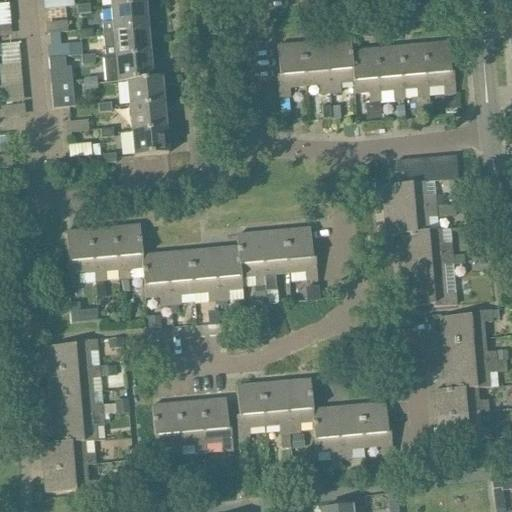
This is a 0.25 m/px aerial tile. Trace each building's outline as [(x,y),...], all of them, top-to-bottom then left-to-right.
[(74,0),(43,0),(43,8),(75,8),(74,0)] [(90,13),(89,4),(76,6),(78,15),(90,13)] [(148,30),(145,5),(111,8),(112,22),(103,23),(103,33),(113,32),(113,33),(148,30)] [(436,21),(434,8),(410,10),(411,23),(436,21)] [(113,32),(103,33),(106,58),(115,57),(115,58),(150,55),(148,30),(113,33),(113,32)] [(92,38),(91,31),(79,32),(80,40),(92,38)] [(340,85),(353,84),(354,84),(351,53),(352,53),(351,41),(326,44),(330,95),(340,94),(340,85)] [(326,44),(301,46),(305,88),(318,87),(319,96),(330,95),(326,44)] [(427,90),(428,90),(443,88),(444,97),(455,96),(453,73),(451,73),(448,45),(423,47),(427,90)] [(289,90),(305,88),(301,46),(277,48),(279,77),(277,78),(279,100),(290,99),(289,90)] [(423,47),(399,49),(403,92),(416,90),(417,100),(428,99),(428,90),(427,90),(423,47)] [(399,49),(375,51),(379,93),(393,92),(394,102),(404,101),(403,92),(399,49)] [(375,51),(352,53),(351,53),(354,84),(353,84),(354,95),(368,94),(369,103),(380,102),(379,93),(375,51)] [(95,64),(94,55),(81,56),(82,65),(95,64)] [(152,80),(152,79),(150,55),(115,58),(115,57),(106,58),(103,58),(105,84),(127,82),(126,82),(152,80)] [(127,82),(129,107),(163,104),(161,78),(152,79),(152,80),(126,82),(127,82)] [(97,89),(96,81),(84,82),(84,90),(97,89)] [(71,84),(50,85),(52,110),(65,109),(73,108),(71,84)] [(111,113),(111,104),(98,104),(98,114),(111,113)] [(166,130),(163,104),(129,107),(131,132),(166,130)] [(113,138),(112,129),(100,130),(101,139),(113,138)] [(166,130),(131,132),(133,158),(168,155),(166,130)] [(115,164),(115,155),(102,156),(103,165),(115,164)] [(454,157),(442,158),(444,183),(457,182),(454,157)] [(444,183),(442,158),(430,159),(432,184),(444,183)] [(418,160),(420,185),(424,185),(432,184),(430,159),(418,160)] [(420,185),(418,160),(406,161),(408,186),(420,185)] [(408,186),(406,161),(394,162),(395,187),(408,186)] [(395,187),(381,188),(384,214),(436,209),(435,198),(434,184),(432,184),(424,185),(420,185),(408,186),(395,187)] [(438,233),(436,209),(384,214),(386,238),(397,237),(438,234),(438,233)] [(128,272),(142,271),(141,258),(142,258),(139,228),(114,230),(118,273),(117,273),(118,282),(129,281),(128,272)] [(118,273),(114,230),(91,232),(94,275),(93,275),(94,284),(95,284),(96,301),(105,300),(105,283),(104,274),(117,273),(118,273)] [(310,231),(285,233),(289,275),(305,274),(305,283),(307,283),(316,283),(317,283),(315,260),(312,260),(310,231)] [(94,275),(91,232),(66,234),(68,263),(65,263),(67,286),(78,285),(77,276),(93,275),(94,275)] [(289,275),(285,233),(261,235),(265,287),(267,305),(277,304),(275,286),(275,277),(289,275)] [(438,234),(397,237),(399,262),(452,258),(451,256),(450,245),(441,246),(440,233),(438,233),(438,234)] [(255,288),(265,287),(261,235),(236,237),(238,249),(240,280),(241,280),(254,279),(255,288)] [(238,249),(214,251),(218,303),(228,302),(227,293),(242,292),(241,280),(240,280),(238,249)] [(214,251),(189,254),(193,297),(194,297),(207,296),(208,304),(218,303),(214,251)] [(189,254),(165,256),(170,307),(171,307),(171,315),(179,315),(178,307),(180,307),(179,298),(193,297),(189,254)] [(399,262),(401,287),(444,283),(443,267),(452,266),(464,265),(464,255),(451,256),(452,258),(399,262)] [(165,256),(142,258),(141,258),(142,271),(144,301),(159,300),(160,308),(170,307),(165,256)] [(444,283),(401,287),(403,309),(434,307),(434,310),(455,308),(456,308),(455,296),(454,281),(444,282),(444,283)] [(439,320),(442,343),(484,339),(483,324),(492,324),(492,320),(499,319),(498,312),(469,315),(469,317),(439,320)] [(220,324),(219,314),(209,315),(210,325),(220,324)] [(484,339),(442,343),(444,368),(496,364),(495,354),(485,355),(484,339)] [(44,349),(46,372),(88,368),(87,354),(97,353),(96,342),(72,344),(73,347),(44,349)] [(506,363),(444,368),(446,392),(446,394),(477,391),(489,390),(487,375),(507,374),(506,363)] [(88,368),(46,372),(47,387),(48,397),(90,393),(100,392),(99,380),(98,369),(88,369),(88,368)] [(310,382),(284,385),(288,436),(300,435),(299,426),(312,425),(311,412),(312,412),(310,382)] [(284,385),(258,387),(262,429),(278,427),(279,437),(288,436),(284,385)] [(248,430),(262,429),(258,387),(236,389),(239,418),(235,418),(237,440),(249,439),(248,430)] [(478,404),(477,391),(446,394),(446,392),(434,393),(436,420),(479,416),(479,415),(488,414),(487,403),(478,404)] [(90,393),(48,397),(49,408),(50,422),(102,417),(101,407),(100,392),(90,393)] [(225,402),(200,404),(204,446),(220,444),(221,454),(232,453),(230,429),(227,430),(225,402)] [(200,404),(176,406),(180,457),(193,456),(205,455),(204,446),(200,404)] [(170,458),(180,457),(176,406),(151,408),(155,450),(169,449),(170,458)] [(384,406),(362,408),(366,451),(379,450),(380,458),(391,457),(389,434),(387,434),(384,406)] [(362,408),(337,410),(341,461),(350,460),(349,452),(366,451),(362,408)] [(341,461),(337,410),(312,412),(311,412),(312,425),(314,455),(328,453),(329,462),(332,462),(332,471),(342,470),(341,461)] [(479,416),(436,420),(438,442),(468,439),(468,443),(490,441),(489,430),(480,431),(479,416)] [(102,417),(50,422),(52,445),(52,447),(83,444),(83,443),(94,442),(93,428),(103,427),(102,417)] [(496,439),(508,439),(508,427),(496,427),(496,439)] [(40,446),(42,473),(85,469),(85,467),(93,466),(92,455),(84,456),(83,444),(52,447),(52,445),(40,446)] [(227,480),(226,466),(208,468),(209,481),(227,480)] [(85,469),(42,473),(44,495),(74,493),(74,495),(96,493),(95,482),(86,483),(85,469)] [(494,511),(504,511),(502,492),(511,490),(511,478),(491,481),(492,490),(491,490),(494,511)] [(398,511),(397,502),(387,503),(387,511),(398,511)]
